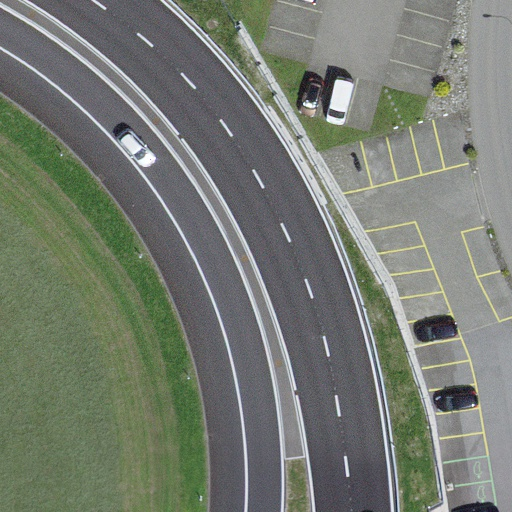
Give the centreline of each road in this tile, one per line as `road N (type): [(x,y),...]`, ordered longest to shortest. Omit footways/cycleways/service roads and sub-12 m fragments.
road 1 (motorway): [(352,511),(326,341),(292,244),(249,158),(191,83),(92,0)]
road 2 (motorway): [(0,31),(128,134),(195,229),(250,371),(260,511)]
road 3 (residential): [(506,0),(511,161)]
